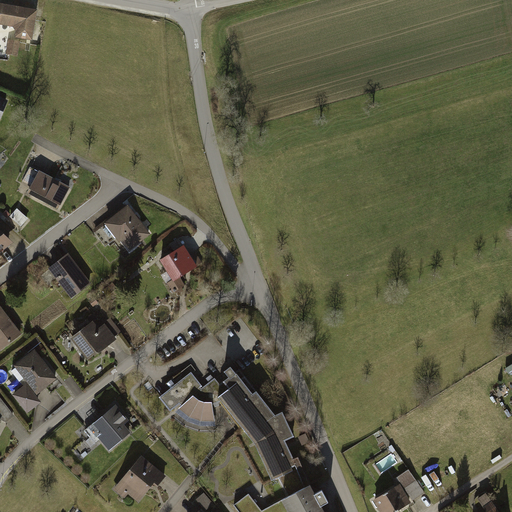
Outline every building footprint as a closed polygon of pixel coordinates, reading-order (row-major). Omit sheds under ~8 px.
[(38,10),(0,4),(0,23),(15,26),(13,40),(10,39),(7,56),(20,58),(23,41),(33,43),(38,10)] [(0,123),(9,102),(0,98),(0,123)] [(60,210),(71,187),(39,172),(28,195),(60,210)] [(151,235),(129,205),(104,222),(119,243),(123,240),(130,250),(151,235)] [(0,255),(13,246),(0,230),(0,255)] [(183,246),(160,261),(173,281),(196,266),(183,246)] [(91,285),(69,254),(46,270),(69,301),(91,285)] [(0,350),(22,335),(0,306),(0,350)] [(94,321),(71,338),(87,361),(117,340),(106,324),(100,329),(94,321)] [(36,350),(15,366),(36,395),(58,379),(36,350)] [(203,386),(192,371),(175,384),(159,397),(171,412),(186,420),(202,425),(217,425),(212,405),(220,401),(254,444),(273,482),(279,480),(288,495),(309,485),(298,458),(293,459),(285,441),(293,437),(281,413),(275,418),(257,392),(254,396),(230,366),(203,386)] [(26,385),(12,395),(27,415),(41,405),(26,385)] [(0,418),(7,422),(15,415),(0,396),(0,418)] [(114,406),(90,427),(111,451),(135,431),(114,406)] [(165,476),(143,456),(112,488),(125,500),(129,495),(139,504),(165,476)] [(410,471),(398,478),(414,502),(425,494),(410,471)] [(401,484),(374,499),(381,511),(398,511),(412,504),(401,484)] [(322,511),(321,509),(328,505),(321,493),(314,495),(310,487),(280,501),(286,511),(322,511)] [(499,511),(486,493),(478,499),(486,511),(499,511)] [(209,508),(213,503),(204,495),(200,499),(209,508)]
